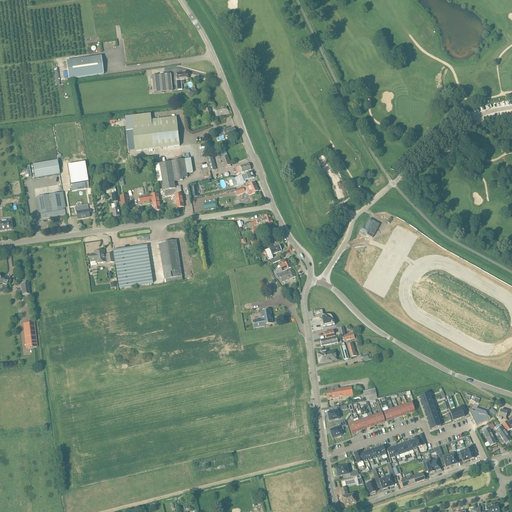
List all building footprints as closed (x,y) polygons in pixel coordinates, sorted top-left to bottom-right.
[(101,56),(66,61),(68,80),(103,75),(101,56)] [(178,80),(177,80),(176,80),(177,91),(182,90),(182,81),(185,81),(185,79),(188,78),(188,72),(177,73),(178,80)] [(154,93),(173,91),(171,74),(152,76),(154,93)] [(213,110),(215,114),(216,118),(229,113),(227,105),(213,110)] [(211,108),(203,111),(205,116),(206,115),(207,119),(213,117),(211,112),(212,111),(211,108)] [(176,117),(151,120),(151,114),(125,117),(127,131),(133,131),(135,151),(180,146),(176,117)] [(229,136),(237,133),(234,127),(223,130),(226,137),(229,135),(229,136)] [(212,155),(206,156),(210,172),(216,170),(212,155)] [(224,167),(231,165),(228,156),(221,159),(223,164),(224,167)] [(175,187),(175,182),(188,180),(187,174),(193,173),(191,159),(159,164),(164,191),(165,197),(175,195),(176,201),(175,201),(175,204),(177,204),(177,208),(184,207),(182,194),(180,186),(175,187)] [(57,161),(32,165),(35,179),(60,175),(57,161)] [(85,162),(67,165),(71,192),(86,189),(85,183),(88,182),(85,162)] [(249,164),(240,167),(233,170),(234,173),(237,172),(238,175),(251,170),(249,164)] [(252,172),(243,176),(235,179),(238,186),(245,183),(245,181),(254,178),(252,172)] [(249,185),(245,187),(234,191),(237,196),(245,193),(245,194),(246,194),(247,195),(248,194),(249,195),(258,191),(254,183),(249,185)] [(120,216),(119,208),(118,202),(119,202),(117,192),(116,193),(115,187),(106,189),(107,194),(111,193),(113,202),(114,202),(115,204),(112,204),(112,209),(113,217),(120,216)] [(39,213),(40,212),(41,219),(65,215),(64,208),(65,208),(63,193),(36,197),(39,213)] [(158,194),(139,198),(140,203),(152,201),(154,212),(161,210),(158,194)] [(128,201),(127,199),(128,199),(127,195),(120,196),(121,207),(129,206),(129,205),(128,205),(128,202),(129,202),(128,201)] [(87,205),(74,207),(75,212),(76,212),(77,220),(89,218),(88,210),(87,210),(87,207),(88,207),(87,205)] [(259,224),(271,219),(270,215),(250,222),(251,223),(247,224),(248,228),(259,224)] [(259,224),(248,228),(248,229),(252,228),(252,229),(252,230),(251,231),(252,234),(254,233),(254,234),(260,232),(259,230),(264,229),(263,228),(273,224),(271,219),(259,224)] [(373,238),(380,225),(369,219),(364,228),(362,227),(360,231),(373,238)] [(11,222),(6,223),(6,220),(2,221),(2,222),(0,222),(0,231),(12,230),(11,222)] [(258,239),(251,241),(253,248),(261,245),(258,239)] [(164,283),(182,280),(177,240),(159,242),(164,283)] [(279,245),(269,250),(265,251),(268,260),(273,258),(271,255),(282,251),(279,245)] [(106,255),(104,256),(104,250),(95,252),(95,255),(89,256),(90,262),(96,261),(97,263),(98,264),(106,263),(105,258),(107,258),(108,264),(114,263),(113,254),(106,255)] [(279,266),(281,269),(279,269),(278,268),(276,270),(276,271),(274,272),(275,275),(282,272),(282,273),(288,270),(287,269),(291,268),(288,262),(285,264),(279,266)] [(282,283),(287,280),(290,279),(296,277),(293,270),(288,272),(287,270),(279,274),(278,274),(275,276),(277,279),(280,278),(282,283)] [(0,283),(1,283),(6,285),(9,280),(2,277),(2,278),(0,277),(0,283)] [(28,284),(21,285),(22,296),(29,295),(28,284)] [(335,325),(334,321),(325,315),(324,316),(322,310),(313,312),(314,318),(322,317),(322,318),(323,319),(321,320),(322,322),(323,322),(324,328),(335,325)] [(270,311),(261,313),(262,320),(253,321),(255,328),(264,326),(264,325),(273,323),(270,311)] [(34,327),(24,328),(27,348),(31,348),(32,348),(37,347),(34,327)] [(335,337),(340,336),(346,335),(344,328),(338,329),(339,333),(334,334),(334,331),(324,333),(326,339),(335,337)] [(353,333),(342,336),(344,342),(355,339),(353,333)] [(322,346),(338,343),(337,337),(320,340),(322,346)] [(355,353),(353,344),(347,345),(350,358),(357,356),(357,353),(355,353)] [(345,346),(340,347),(344,360),(349,359),(345,346)] [(327,353),(327,351),(321,352),(322,354),(318,354),(320,363),(337,360),(335,351),(327,353)] [(352,387),(339,389),(338,386),(332,387),(332,390),(326,392),(327,400),(353,395),(352,387)] [(375,389),(363,391),(365,401),(377,398),(375,389)] [(420,397),(422,402),(431,399),(429,394),(420,397)] [(466,399),(479,404),(481,400),(467,395),(466,399)] [(431,399),(422,402),(424,408),(433,405),(431,399)] [(407,404),(410,413),(415,411),(412,403),(408,404),(408,403),(407,404)] [(433,405),(424,408),(426,413),(435,410),(433,405)] [(329,417),(328,417),(329,421),(330,420),(330,421),(339,419),(338,414),(340,413),(339,407),(330,409),(330,413),(328,413),(329,417)] [(461,408),(456,410),(459,419),(465,417),(461,408)] [(471,410),(469,411),(476,426),(490,419),(489,417),(487,416),(486,417),(485,413),(475,410),(476,408),(474,412),(471,410)] [(435,410),(426,413),(428,418),(437,415),(435,410)] [(453,421),(459,419),(456,410),(450,412),(453,421)] [(499,416),(498,420),(498,421),(501,425),(502,425),(507,421),(508,421),(506,418),(508,412),(501,410),(499,416)] [(437,415),(428,418),(430,424),(439,421),(437,415)] [(363,419),(362,417),(358,419),(358,420),(362,430),(366,428),(363,419)] [(502,425),(507,432),(511,428),(510,426),(511,425),(511,418),(507,421),(502,425)] [(441,426),(439,421),(430,424),(432,429),(441,426)] [(337,428),(330,431),(333,438),(337,437),(338,438),(341,437),(341,436),(342,435),(341,431),(344,430),(343,427),(346,426),(345,422),(336,425),(337,428)] [(506,444),(511,441),(499,423),(494,427),(496,431),(506,444)] [(490,447),(496,444),(488,425),(482,428),(483,432),(490,447)] [(417,448),(418,448),(423,446),(425,452),(427,452),(426,451),(427,449),(425,443),(422,444),(423,443),(422,440),(421,440),(420,437),(414,439),(414,440),(417,448)] [(471,449),(466,451),(469,460),(475,458),(474,455),(477,454),(474,447),(471,448),(471,449)] [(458,452),(457,453),(458,456),(459,459),(462,458),(463,462),(469,460),(466,451),(460,452),(460,451),(458,452)] [(360,454),(360,453),(355,455),(358,464),(363,462),(360,454)] [(449,455),(452,466),(458,464),(456,460),(459,459),(458,456),(457,453),(449,455)] [(231,454),(193,463),(196,475),(234,467),(231,454)] [(452,466),(449,455),(448,454),(443,456),(442,454),(439,455),(440,458),(441,462),(444,461),(446,468),(452,466)] [(441,470),(439,466),(442,465),(441,462),(440,458),(437,459),(437,460),(432,462),(435,472),(441,470)] [(432,462),(426,464),(425,461),(422,462),(424,467),(427,466),(429,474),(435,472),(432,462)] [(348,473),(347,467),(336,469),(337,470),(336,470),(337,473),(338,477),(344,475),(344,479),(351,478),(350,473),(348,473)] [(395,476),(401,474),(398,467),(393,469),(395,476)] [(385,478),(388,488),(394,486),(391,478),(395,477),(393,472),(389,473),(390,477),(385,478)] [(423,473),(405,479),(405,477),(401,479),(402,481),(401,481),(403,488),(425,480),(423,473)] [(388,488),(385,478),(380,480),(378,477),(375,478),(377,484),(380,482),(383,490),(388,488)] [(373,485),(377,484),(375,478),(371,479),(372,483),(366,485),(368,492),(369,491),(370,494),(371,494),(371,495),(375,493),(375,492),(376,492),(373,485)] [(348,495),(346,487),(341,489),(343,497),(342,497),(344,505),(356,502),(354,494),(348,495)]
